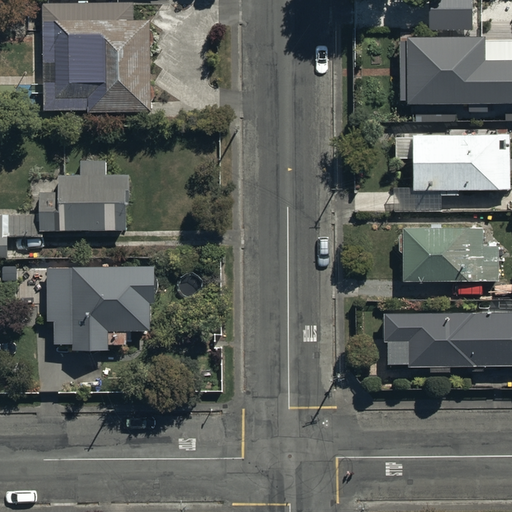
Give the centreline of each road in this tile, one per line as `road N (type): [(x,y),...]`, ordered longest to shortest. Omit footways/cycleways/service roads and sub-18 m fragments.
road 1 (residential): [(288,459),(284,0)]
road 2 (residential): [(0,464),(288,459)]
road 3 (residential): [(288,459),(511,457)]
